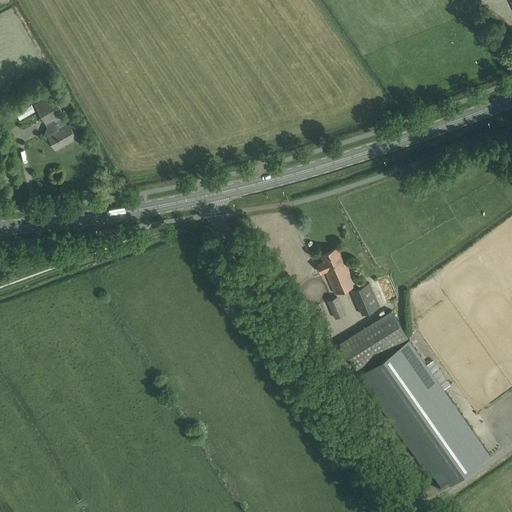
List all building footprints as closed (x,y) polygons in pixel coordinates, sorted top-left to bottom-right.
[(44,119),(47,126),(48,126),(45,135),(44,135),(45,136),(47,139),(49,137),(56,149),(77,137),(70,124),(67,125),(63,117),(65,116),(53,94),(35,104),(44,119)] [(347,262),(345,262),(338,247),(321,254),(324,261),(318,263),(322,273),(326,271),(336,293),(356,284),(347,262)] [(498,303),(511,294),(511,247),(510,248),(511,251),(511,257),(507,261),(511,267),(511,271),(505,277),(500,270),(497,272),(499,275),(493,280),(502,293),(495,298),(498,303)] [(352,290),(362,314),(380,306),(370,283),(352,290)] [(328,300),(335,318),(347,313),(339,295),(328,300)] [(392,310),(340,341),(357,368),(408,337),(392,310)] [(384,356),(359,374),(400,432),(440,489),(465,472),(490,454),(450,397),(409,339),(384,356)]
